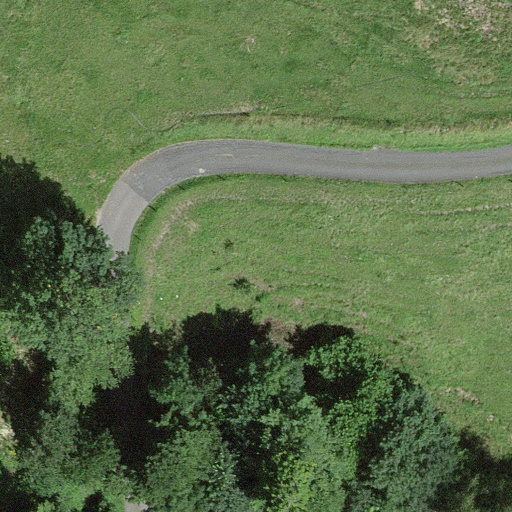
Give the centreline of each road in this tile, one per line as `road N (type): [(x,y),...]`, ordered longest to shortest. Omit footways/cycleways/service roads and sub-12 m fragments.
road 1 (track): [(162,511),(163,469),(132,284),(150,219),(178,187),(243,168),(511,172)]
road 2 (track): [(225,511),(244,492),(229,397),(241,364),(276,350),(341,363),(511,489)]
